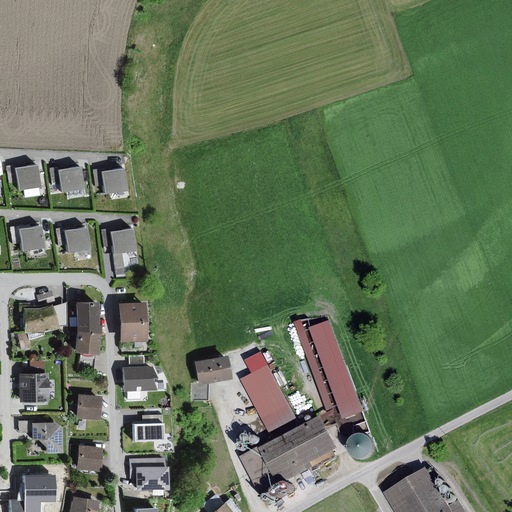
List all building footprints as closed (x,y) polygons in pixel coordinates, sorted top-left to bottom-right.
[(5,166),(7,183),(16,182),(17,190),(39,187),(36,164),(25,166),(24,163),(5,166)] [(48,168),(51,185),(59,184),(60,192),(82,189),(79,166),(68,168),(68,165),(48,168)] [(91,169),(94,187),(102,186),(103,194),(125,190),(122,167),(111,169),(111,167),(91,169)] [(9,227),(11,244),(19,243),(20,251),(43,248),(39,225),(28,227),(28,224),(9,227)] [(55,228),(57,246),(65,245),(66,253),(89,250),(85,227),(74,228),(74,226),(55,228)] [(100,229),(103,247),(111,245),(114,269),(123,267),(121,252),(134,250),(131,227),(120,229),(120,226),(100,229)] [(40,301),(54,297),(52,289),(38,293),(40,301)] [(99,302),(77,302),(77,332),(75,353),(80,353),(97,355),(99,355),(101,334),(102,334),(102,326),(100,326),(99,302)] [(144,302),(117,303),(118,341),(134,341),(141,341),(145,341),(144,302)] [(38,308),(22,308),(23,333),(26,333),(28,340),(44,335),(43,333),(58,328),(50,304),(38,308)] [(375,453),(337,317),(313,323),(311,315),(300,318),(325,409),(338,406),(353,459),(375,453)] [(97,355),(80,353),(79,373),(95,375),(97,355)] [(143,355),(128,356),(128,364),(143,364),(143,355)] [(226,355),(192,361),(197,382),(193,383),(192,401),(207,400),(208,383),(230,378),(226,355)] [(151,366),(121,367),(122,392),(156,390),(151,378),(156,378),(151,366)] [(20,373),(17,373),(18,402),(48,401),(47,373),(37,373),(37,367),(20,367),(20,373)] [(269,367),(243,381),(271,433),(297,419),(269,367)] [(100,396),(76,394),(74,418),(98,420),(100,396)] [(141,421),(131,421),(132,441),(162,440),(161,414),(141,415),(141,421)] [(264,446),(242,458),(263,496),(316,468),(314,464),(341,449),(323,417),(265,448),(264,446)] [(29,422),(32,422),(31,420),(18,420),(17,424),(17,427),(18,430),(18,433),(30,432),(29,422)] [(32,422),(29,422),(30,432),(30,439),(36,439),(44,447),(44,453),(61,453),(61,429),(55,422),(32,422)] [(101,447),(77,445),(75,469),(99,471),(101,447)] [(135,490),(166,489),(165,465),(163,465),(163,458),(128,459),(129,478),(134,478),(135,490)] [(428,469),(387,494),(397,511),(467,511),(460,500),(450,505),(428,469)] [(54,475),(22,476),(23,501),(9,501),(9,511),(38,511),(38,503),(54,502),(54,475)] [(96,511),(98,500),(72,496),(69,511),(96,511)] [(222,502),(208,511),(239,511),(229,498),(223,503),(222,502)]
